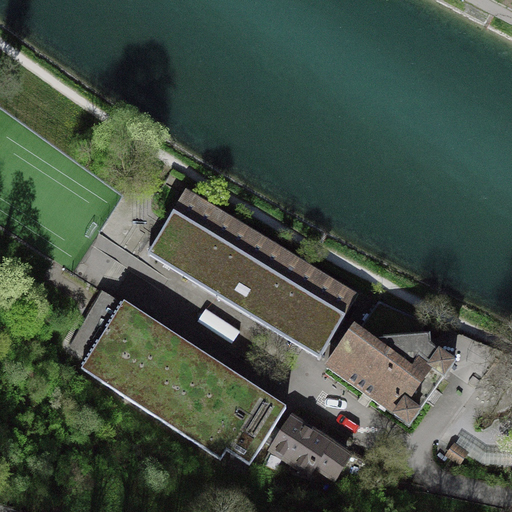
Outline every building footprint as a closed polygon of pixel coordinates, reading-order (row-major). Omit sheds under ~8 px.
[(344,318),(355,299),(185,196),(174,214),(173,213),(147,256),(149,257),(154,249),(188,269),(183,277),(281,337),(284,333),(286,329),(322,351),(317,359),(319,360),(345,319),(344,318)] [(84,366),(81,370),(220,461),(226,451),(249,466),(286,410),(274,402),(124,305),(123,306),(101,292),(69,346),(84,366)] [(356,331),(328,369),(369,398),(395,417),(394,417),(409,427),(419,413),(436,389),(444,379),(454,365),(440,354),(439,355),(429,347),(429,339),(424,339),(423,322),(379,302),(359,333),(356,331)] [(291,423),(274,450),(292,461),(310,473),(315,465),(331,475),(332,474),(336,477),(339,471),(361,476),(365,470),(342,456),(346,450),(325,437),(322,442),(291,423)] [(465,455),(454,448),(448,456),(459,464),(465,455)]
